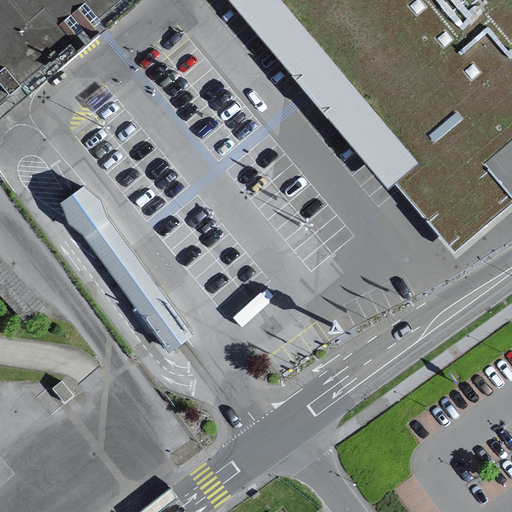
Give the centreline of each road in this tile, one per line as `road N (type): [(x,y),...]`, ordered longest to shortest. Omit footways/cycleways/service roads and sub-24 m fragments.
road 1 (secondary): [(179,511),(511,274)]
road 2 (unknown): [(27,511),(139,413),(183,508)]
